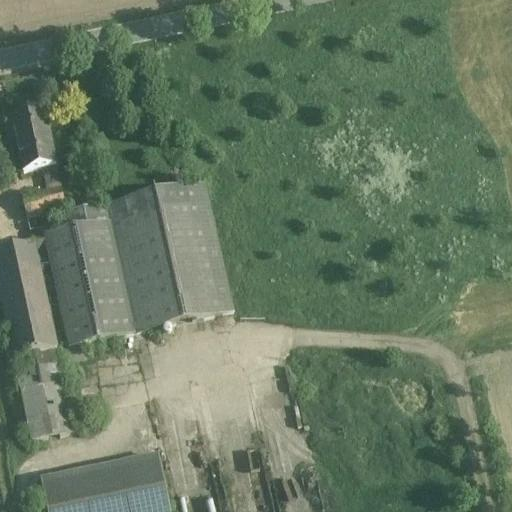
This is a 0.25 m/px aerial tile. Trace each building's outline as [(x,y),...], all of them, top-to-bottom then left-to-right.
[(44,119),(11,126),(23,183),(42,179),(56,176),(44,119)] [(56,176),(42,179),(47,201),(61,198),(56,176)] [(206,195),(108,217),(107,216),(106,217),(112,239),(135,345),(234,323),(206,195)] [(47,201),(22,206),(29,242),(49,237),(46,224),(65,219),(61,198),(47,201)] [(106,217),(59,227),(63,244),(64,250),(112,239),(106,217)] [(112,239),(64,250),(63,244),(31,251),(33,257),(34,257),(35,261),(45,258),(68,360),(135,345),(112,239)] [(35,261),(34,257),(33,257),(0,264),(0,302),(33,453),(75,444),(35,261)] [(167,511),(158,467),(41,492),(44,511),(167,511)]
